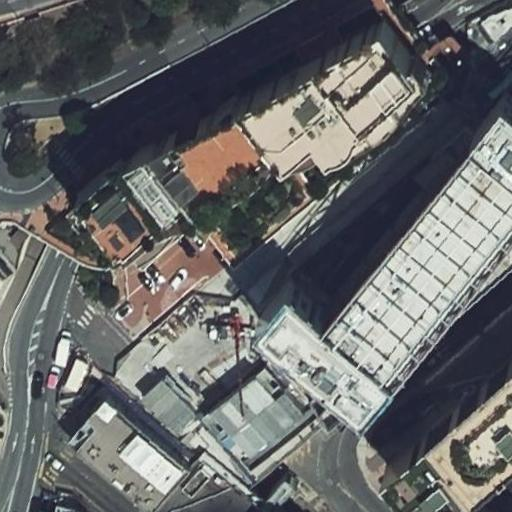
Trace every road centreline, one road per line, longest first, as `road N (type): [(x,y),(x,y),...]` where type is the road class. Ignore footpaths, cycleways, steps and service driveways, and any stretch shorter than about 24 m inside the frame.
road 1 (primary): [(24,454),(41,306),(104,208),(167,160),(425,25)]
road 2 (tertiary): [(331,0),(99,131),(35,188),(0,187)]
road 3 (tertiary): [(360,511),(341,486),(345,443),(511,292)]
road 4 (tertiary): [(0,113),(79,93),(260,0)]
